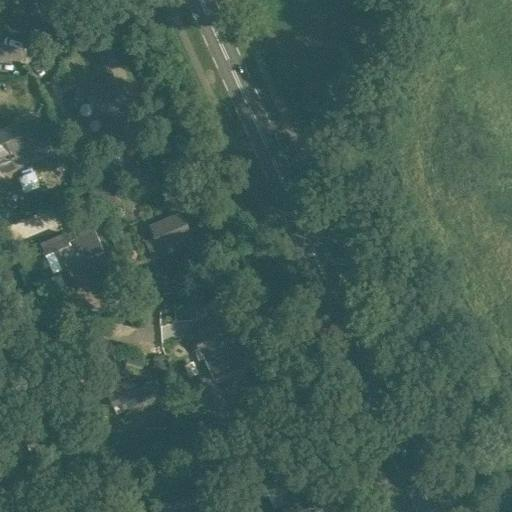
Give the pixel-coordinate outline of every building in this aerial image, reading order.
[(40,26),(33,13),(22,18),(29,31),(40,26)] [(88,97),(96,115),(107,111),(125,103),(112,74),(89,84),(93,95),(88,97)] [(11,161),(17,158),(18,158),(37,151),(29,132),(21,136),(16,124),(0,131),(0,188),(2,190),(12,174),(8,172),(15,169),(11,161)] [(126,162),(121,150),(101,158),(106,170),(126,162)] [(174,170),(162,167),(158,181),(170,184),(174,170)] [(114,196),(100,186),(94,194),(109,204),(114,196)] [(60,218),(75,212),(70,201),(56,207),(60,218)] [(187,223),(178,227),(174,216),(150,226),(154,237),(150,239),(158,257),(194,242),(187,223)] [(104,249),(115,244),(101,218),(91,224),(104,249)] [(85,259),(77,240),(69,244),(64,233),(40,244),(53,273),(85,259)] [(197,344),(213,381),(257,362),(247,339),(241,342),(230,317),(197,331),(202,342),(197,344)] [(139,374),(143,360),(124,355),(121,370),(139,374)] [(160,373),(163,363),(154,361),(151,371),(160,373)] [(125,412),(126,416),(165,398),(156,380),(135,390),(130,379),(106,390),(112,402),(120,398),(127,412),(125,412)] [(80,380),(66,386),(74,403),(88,397),(80,380)] [(212,407),(206,395),(189,403),(194,415),(212,407)] [(269,427),(263,415),(254,419),(260,432),(269,427)] [(13,437),(18,448),(27,445),(34,459),(32,459),(33,463),(50,456),(37,426),(13,437)] [(225,455),(234,443),(224,435),(215,447),(225,455)] [(206,466),(206,452),(186,452),(186,466),(206,466)] [(301,496),(287,467),(264,478),(269,489),(266,491),(274,509),(301,496)] [(97,488),(110,483),(106,474),(94,479),(97,488)] [(198,511),(201,511),(192,493),(187,482),(155,497),(160,508),(169,504),(172,511),(198,511)] [(110,488),(96,493),(103,510),(116,505),(110,488)]
